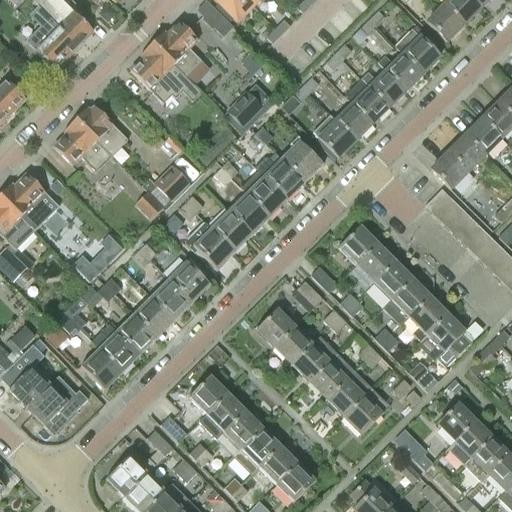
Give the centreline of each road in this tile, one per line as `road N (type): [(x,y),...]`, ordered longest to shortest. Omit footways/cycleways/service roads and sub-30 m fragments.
road 1 (residential): [(511,30),(60,491)]
road 2 (residential): [(0,168),(168,0)]
